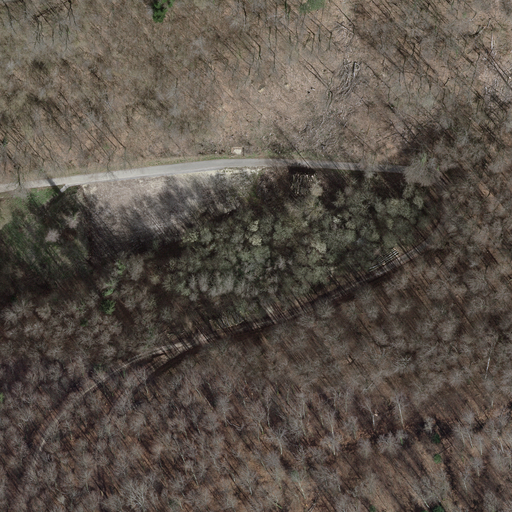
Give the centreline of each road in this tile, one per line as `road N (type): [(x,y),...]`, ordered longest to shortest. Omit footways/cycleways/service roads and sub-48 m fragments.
road 1 (track): [(25,511),(40,443),(72,401),(122,361),(353,284),(441,237)]
road 2 (track): [(0,186),(216,163),(404,168),(434,178),(448,211),(441,237)]
road 3 (track): [(108,511),(100,483),(112,411),(144,372),(190,342)]
